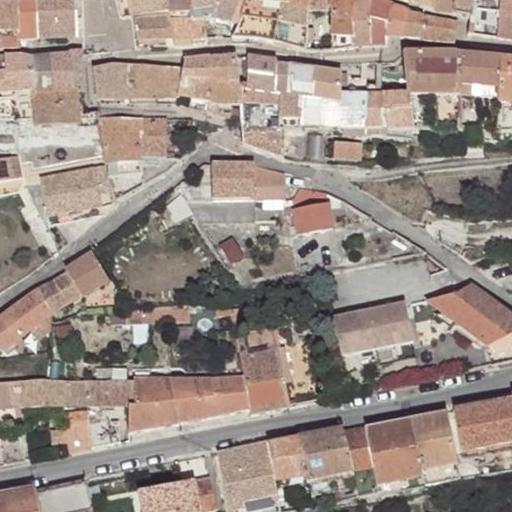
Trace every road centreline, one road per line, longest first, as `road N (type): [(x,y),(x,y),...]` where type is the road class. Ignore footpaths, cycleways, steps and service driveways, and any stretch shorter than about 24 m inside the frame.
road 1 (residential): [(511,304),(327,178),(205,154),(0,301)]
road 2 (tertiary): [(0,481),(511,380)]
road 3 (residential): [(88,57),(241,46),(347,58),(389,53),(398,44),(511,49)]
